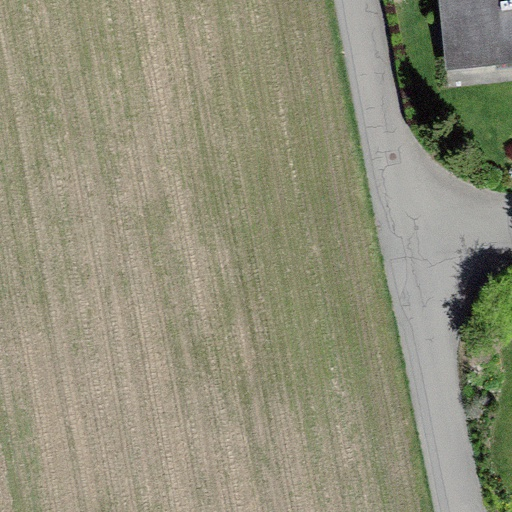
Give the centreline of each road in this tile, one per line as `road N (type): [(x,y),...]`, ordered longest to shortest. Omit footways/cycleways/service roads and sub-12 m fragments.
road 1 (residential): [(463,511),(404,248)]
road 2 (residential): [(404,248),(361,0)]
